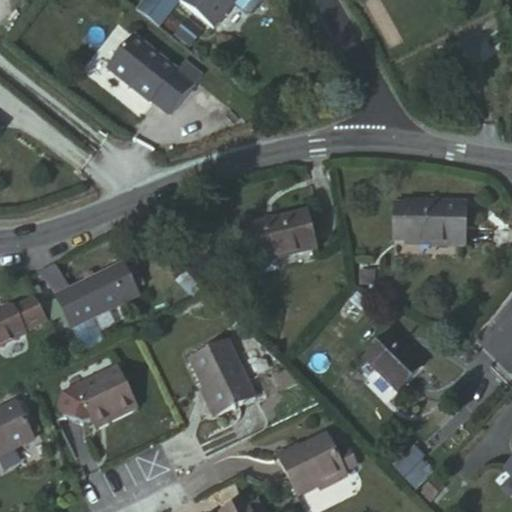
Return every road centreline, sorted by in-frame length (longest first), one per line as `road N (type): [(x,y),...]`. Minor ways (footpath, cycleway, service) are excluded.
road 1 (tertiary): [(0,240),(35,238),(289,146),(388,140)]
road 2 (residential): [(388,140),(319,0)]
road 3 (tertiary): [(388,140),(511,165)]
